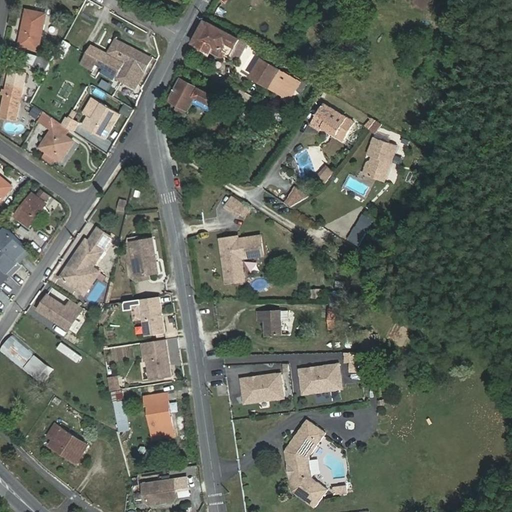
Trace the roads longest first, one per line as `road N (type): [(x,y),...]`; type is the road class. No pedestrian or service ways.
road 1 (tertiary): [(219,511),(154,98)]
road 2 (residential): [(83,205),(0,333)]
road 3 (residential): [(154,98),(83,205)]
